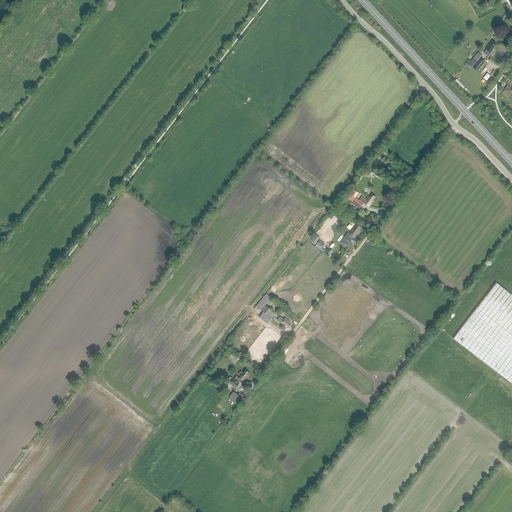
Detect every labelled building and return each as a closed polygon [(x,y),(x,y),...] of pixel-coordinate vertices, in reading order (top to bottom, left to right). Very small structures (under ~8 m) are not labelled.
[(493,51),(492,50),(496,45),(492,42),(484,53),(488,57),(493,51)] [(472,68),(482,56),(478,53),(468,65),(472,68)] [(477,71),(485,62),(481,58),(473,68),(477,71)] [(461,89),(464,87),(456,79),(454,81),(461,89)] [(369,207),(374,201),(373,200),(375,196),(372,194),(370,197),(369,196),(365,200),(362,197),(359,201),(363,204),(364,203),(369,207)] [(346,198),(355,205),(358,202),(349,195),(346,198)] [(354,229),(353,229),(342,243),(347,246),(352,239),(351,238),(353,236),(355,238),(360,230),(359,230),(361,227),(357,225),(354,229)] [(315,235),(311,240),(316,243),(320,238),(315,235)] [(511,383),(511,294),(497,283),(453,339),(511,383)] [(267,294),(257,306),(271,318),(275,313),(265,306),(272,298),(267,294)] [(281,323),(284,325),(284,324),(289,327),(291,324),(290,322),(290,321),(285,317),(284,319),(280,316),(277,320),(281,323)] [(233,353),(228,358),(235,364),(239,360),(233,353)] [(234,380),(231,383),(236,388),(239,383),(241,380),(244,382),(249,375),(248,375),(249,373),(245,370),(242,373),(241,372),(240,372),(238,374),(239,375),(240,376),(238,378),(236,376),(234,380)] [(235,391),(227,400),(231,403),(233,400),(237,403),(242,397),(235,391)]
